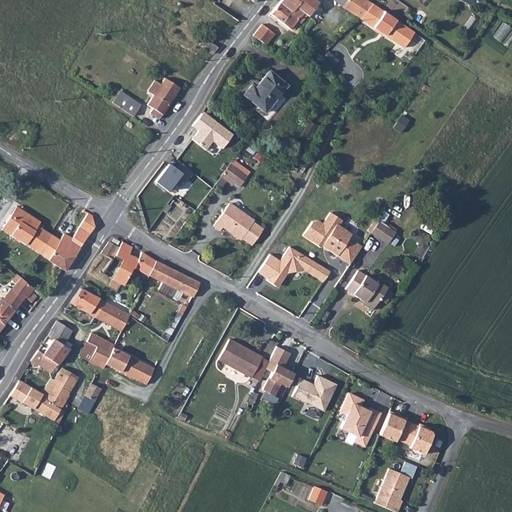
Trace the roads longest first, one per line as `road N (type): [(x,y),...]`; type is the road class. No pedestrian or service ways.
road 1 (tertiary): [(109,218),(266,0)]
road 2 (unclassified): [(234,292),(349,361),(464,416)]
road 3 (residential): [(234,292),(298,197),(353,80)]
road 4 (tertiary): [(0,383),(109,218)]
road 5 (unclassified): [(109,218),(234,292)]
road 6 (unclassified): [(0,150),(109,218)]
